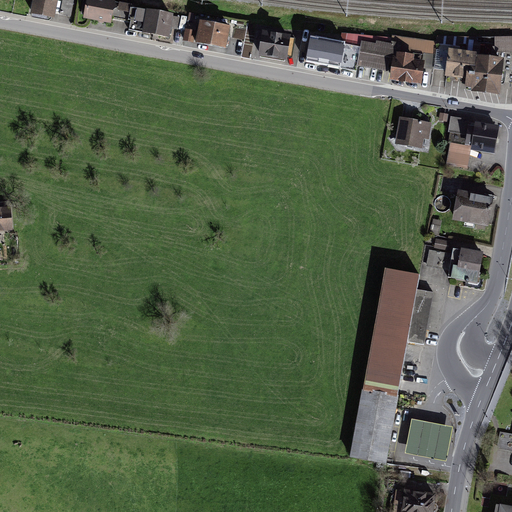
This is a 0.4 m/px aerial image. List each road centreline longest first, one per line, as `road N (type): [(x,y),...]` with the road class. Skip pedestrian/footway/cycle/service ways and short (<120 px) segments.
road 1 (residential): [(0,21),(511,120)]
road 2 (unclassified): [(511,195),(493,291),(457,346),(468,369),(489,377)]
road 3 (secondary): [(452,511),(489,377)]
